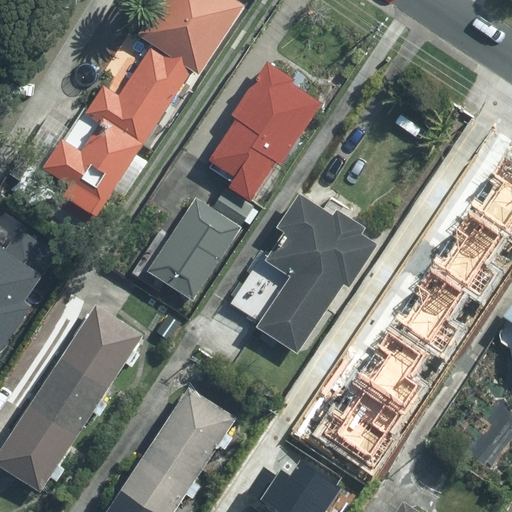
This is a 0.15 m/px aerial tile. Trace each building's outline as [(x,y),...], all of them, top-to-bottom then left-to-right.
[(80,222),(183,64),(195,72),(238,5),(229,0),(141,0),(121,32),(144,46),(111,96),(96,86),(78,114),(92,123),(71,155),(52,143),(34,171),(61,188),(51,203),(80,222)] [(233,171),(227,179),(246,192),(248,194),(274,154),(278,157),(317,100),(286,78),(289,75),(264,58),(228,110),(233,114),(206,154),(233,171)] [(145,265),(186,293),(247,202),(222,186),(209,206),(191,195),(145,265)] [(283,232),(226,320),(292,363),(344,285),(350,289),(376,248),(359,237),(364,230),(335,211),(332,216),(298,194),(276,228),(283,232)] [(423,373),(505,253),(474,232),(466,244),(427,217),(405,250),(424,262),(372,339),(423,373)] [(0,347),(27,309),(21,305),(56,255),(17,228),(4,247),(0,244),(0,347)] [(92,307),(62,352),(108,383),(122,362),(129,367),(137,355),(129,350),(138,338),(92,307)] [(97,400),(108,383),(62,352),(27,404),(74,436),(91,411),(96,415),(103,405),(97,400)] [(180,383),(134,451),(188,487),(192,481),(185,477),(227,414),(180,383)] [(54,466),(74,436),(27,404),(0,443),(0,467),(36,492),(47,476),(53,481),(60,470),(54,466)] [(134,451),(92,511),(162,511),(179,487),(186,492),(188,487),(134,451)] [(250,495),(275,511),(329,511),(344,490),(303,464),(291,482),(268,467),(250,495)]
